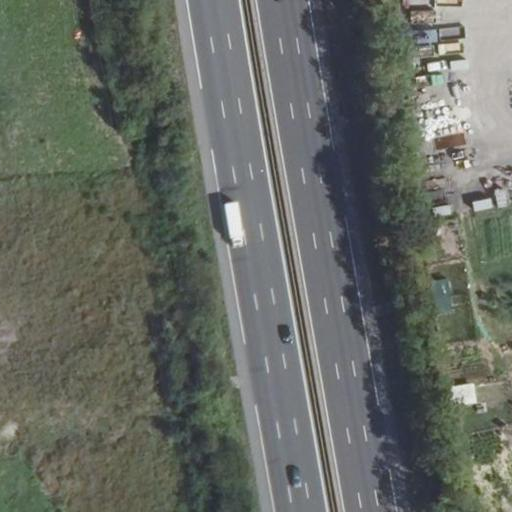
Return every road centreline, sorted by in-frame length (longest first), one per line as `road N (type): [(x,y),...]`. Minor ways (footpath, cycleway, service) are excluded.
road 1 (motorway): [(213,0),(302,511)]
road 2 (motorway): [(361,511),(278,0)]
